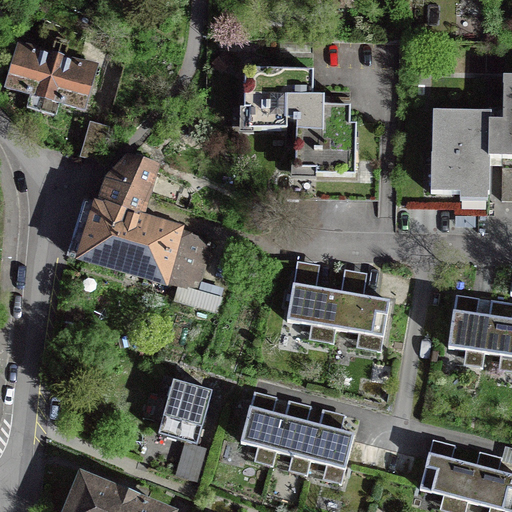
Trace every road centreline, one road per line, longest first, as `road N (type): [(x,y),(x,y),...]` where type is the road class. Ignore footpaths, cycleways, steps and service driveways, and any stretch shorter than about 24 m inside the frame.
road 1 (residential): [(46,205),(22,445),(0,489)]
road 2 (residential): [(273,242),(511,250)]
